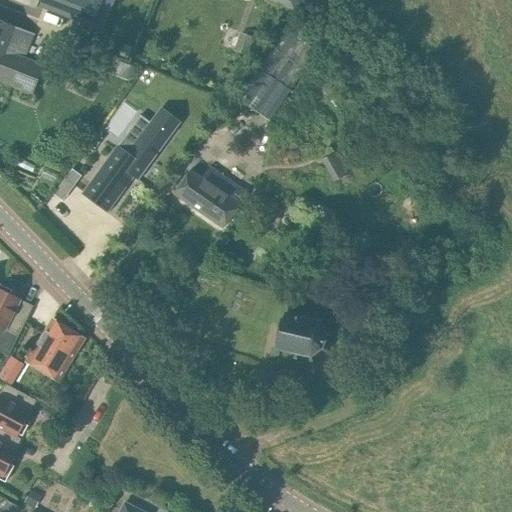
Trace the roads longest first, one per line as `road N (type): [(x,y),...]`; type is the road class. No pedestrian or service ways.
road 1 (secondary): [(299,511),(249,477),(126,351)]
road 2 (secondary): [(126,351),(0,217)]
road 3 (residential): [(126,351),(61,471)]
